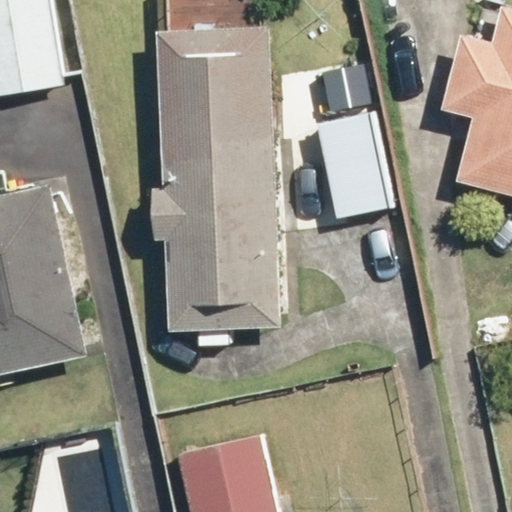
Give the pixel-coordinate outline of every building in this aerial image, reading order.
[(0,0),(0,94),(78,81),(63,0),(0,0)] [(184,327),(298,324),(288,21),(220,23),(220,10),(194,10),(195,24),(174,25),(179,183),(169,183),(171,236),(181,235),(184,327)] [(472,177),(511,187),(511,23),(509,37),(478,29),(458,105),(488,113),(472,177)] [(388,111),(331,121),(348,214),(405,203),(388,111)] [(0,387),(7,386),(4,373),(104,352),(67,179),(0,192),(0,387)] [(275,426),(189,445),(203,511),(288,511),(293,511),(275,426)]
